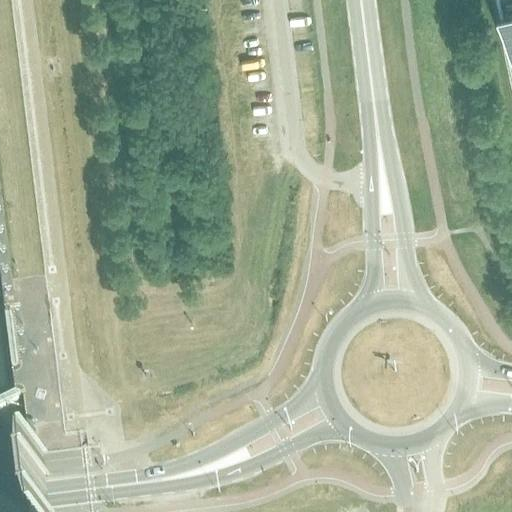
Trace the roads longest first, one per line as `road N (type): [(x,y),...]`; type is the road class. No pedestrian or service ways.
road 1 (secondary): [(418,305),(376,120)]
road 2 (secondary): [(376,120),(373,302)]
road 3 (secondary): [(0,500),(180,478)]
road 4 (secondary): [(180,478),(258,464),(334,422)]
road 5 (secondary): [(318,386),(180,478)]
road 6 (secondary): [(363,0),(376,120)]
